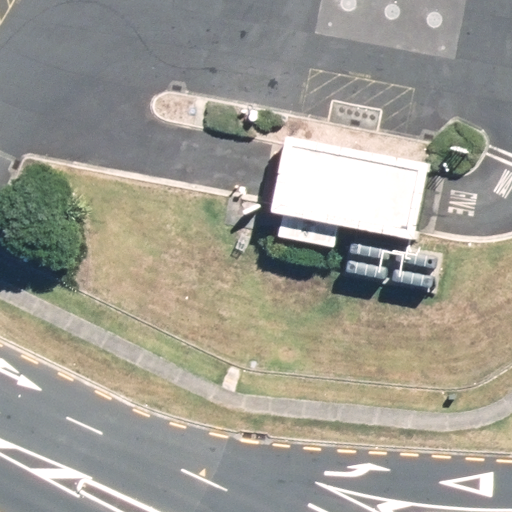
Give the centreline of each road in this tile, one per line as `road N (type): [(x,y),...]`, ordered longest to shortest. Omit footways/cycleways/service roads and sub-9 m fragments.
road 1 (primary): [(0,398),(206,453),(447,479),(511,477)]
road 2 (unclassified): [(0,404),(279,511)]
road 3 (unclassified): [(162,511),(0,416)]
